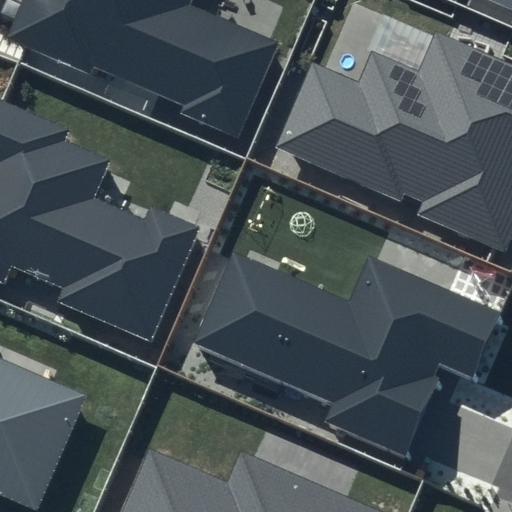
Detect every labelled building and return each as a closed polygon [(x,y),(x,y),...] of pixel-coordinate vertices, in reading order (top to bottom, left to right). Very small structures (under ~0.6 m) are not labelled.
[(190,0),(23,0),(7,38),(241,137),(282,41),(190,2),(190,0)] [(511,0),(493,0),(511,8),(511,0)] [(511,64),(435,31),(418,69),(373,50),(357,85),(309,65),(273,148),(399,201),(403,192),(425,201),(420,214),(508,252),(511,242),(511,64)] [(67,130),(0,99),(0,282),(5,284),(12,267),(65,291),(57,302),(151,343),(205,222),(148,197),(139,218),(86,194),(101,160),(62,142),(67,130)] [(501,314),(368,256),(349,300),(232,249),(191,344),(331,405),(324,422),(408,458),(447,369),(472,380),(501,314)] [(0,491),(36,507),(84,395),(0,359),(0,491)] [(379,511),(240,449),(226,480),(150,445),(119,511),(379,511)]
